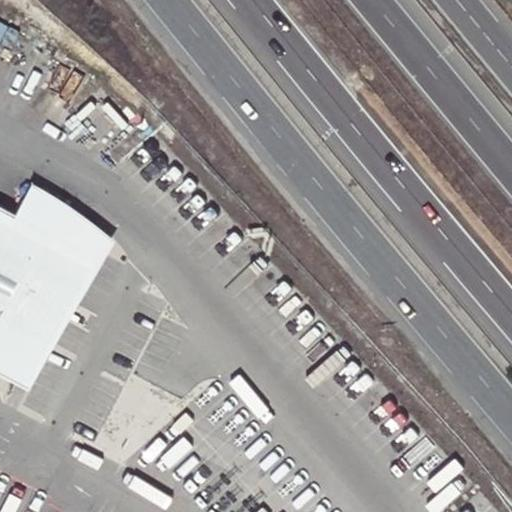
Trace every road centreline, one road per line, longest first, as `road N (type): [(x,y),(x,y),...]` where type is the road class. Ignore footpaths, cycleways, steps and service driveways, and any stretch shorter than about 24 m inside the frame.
road 1 (primary): [(169,0),(511,419)]
road 2 (motorway): [(253,0),(511,313)]
road 3 (motorway): [(511,168),(378,0)]
